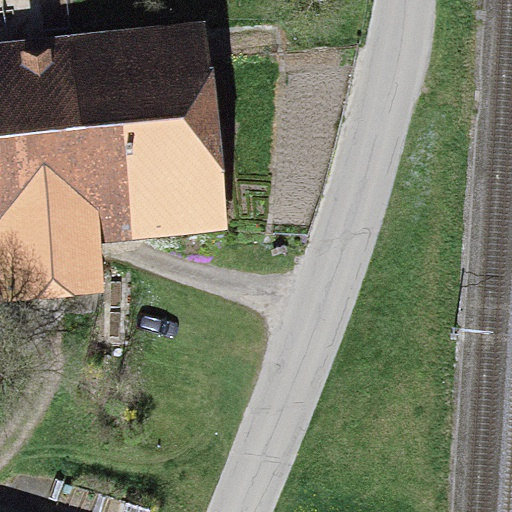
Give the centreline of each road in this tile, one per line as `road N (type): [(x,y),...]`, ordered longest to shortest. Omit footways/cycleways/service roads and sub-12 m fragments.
road 1 (unclassified): [(406,0),(393,76),(344,240),(239,511)]
road 2 (track): [(315,319),(88,243),(0,255)]
road 3 (track): [(0,455),(46,370),(54,298)]
